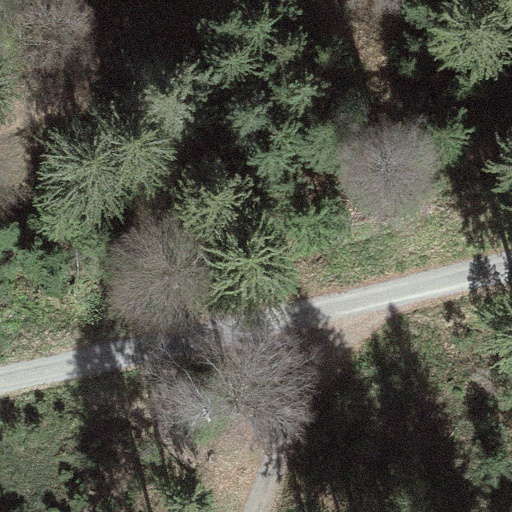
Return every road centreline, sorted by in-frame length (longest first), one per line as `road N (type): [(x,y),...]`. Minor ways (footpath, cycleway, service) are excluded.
road 1 (track): [(0,389),(511,277)]
road 2 (track): [(0,108),(261,0)]
road 3 (track): [(267,511),(363,313)]
